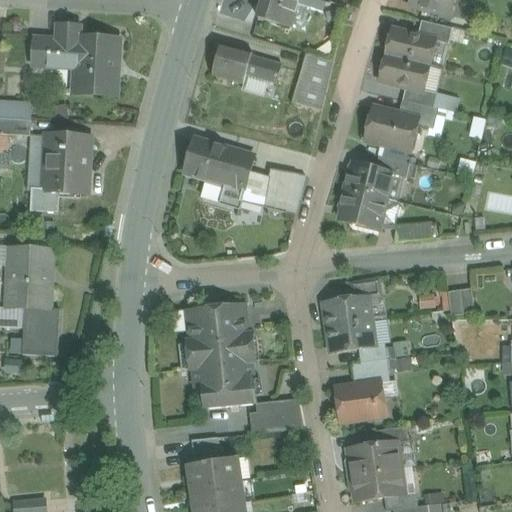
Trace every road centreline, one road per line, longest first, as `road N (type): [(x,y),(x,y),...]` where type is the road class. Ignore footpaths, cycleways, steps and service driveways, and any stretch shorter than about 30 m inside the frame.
road 1 (secondary): [(198,6),(154,151),(131,281)]
road 2 (residential): [(375,0),(299,273)]
road 3 (residential): [(299,273),(328,511)]
road 4 (residential): [(299,273),(511,250)]
road 5 (residential): [(131,281),(299,273)]
road 6 (tertiary): [(126,392),(0,402)]
road 7 (secondary): [(126,392),(140,511)]
